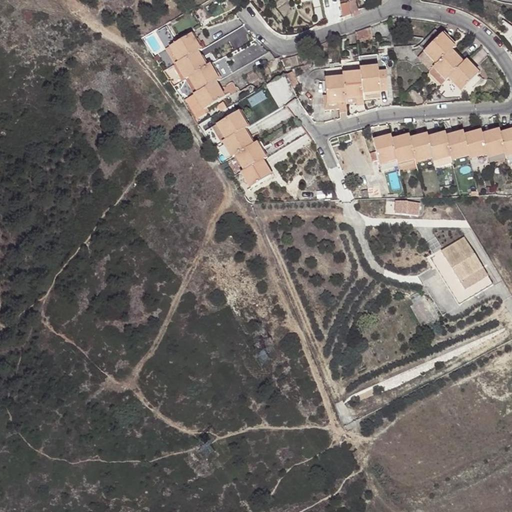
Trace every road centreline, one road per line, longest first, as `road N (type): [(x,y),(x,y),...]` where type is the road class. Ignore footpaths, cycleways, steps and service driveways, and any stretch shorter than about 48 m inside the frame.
road 1 (track): [(70,0),(141,56),(234,197),(342,437),(379,433),(408,407),(475,372),(511,364)]
road 2 (residential): [(511,106),(389,114),(317,134)]
road 3 (residential): [(317,134),(371,260),(395,276),(424,277)]
road 4 (residential): [(245,13),(280,47),(397,6)]
road 5 (residential): [(397,6),(467,23),(503,52),(511,71)]
